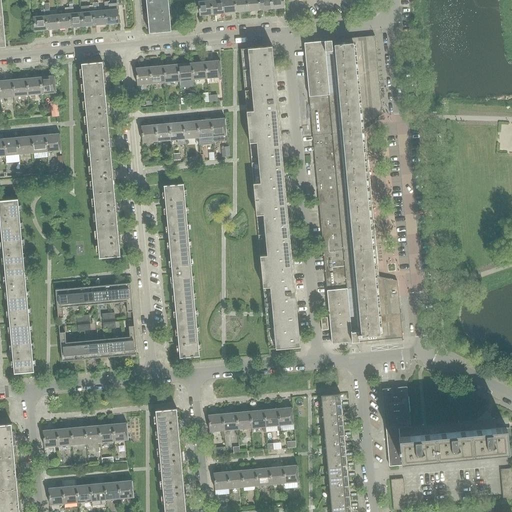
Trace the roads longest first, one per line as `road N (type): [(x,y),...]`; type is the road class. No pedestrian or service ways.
road 1 (residential): [(421,354),(387,20)]
road 2 (residential): [(317,364),(286,31)]
road 3 (residential): [(154,379),(120,47)]
road 4 (residential): [(120,47),(286,31)]
road 5 (residential): [(373,511),(359,360)]
road 6 (residential): [(204,511),(192,376)]
road 7 (residential): [(28,391),(154,379)]
road 8 (residential): [(192,376),(317,364)]
road 9 (residential): [(28,391),(38,511)]
road 10 (residential): [(0,56),(120,47)]
